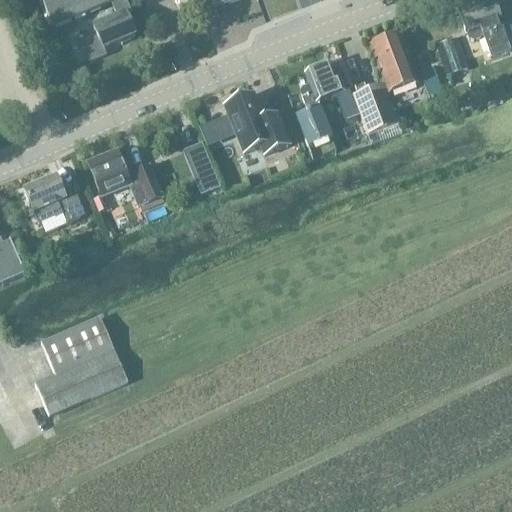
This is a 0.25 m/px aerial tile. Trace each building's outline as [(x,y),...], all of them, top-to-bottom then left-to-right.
[(93,30),(97,39),(82,44),(89,63),(105,57),(103,52),(134,39),(125,17),(130,15),(123,0),(38,0),(39,0),(51,30),(112,5),(118,19),(93,30)] [(197,0),(199,4),(209,0),(211,0),(215,8),(224,5),(225,7),(244,0),(243,0),(197,0)] [(492,3),(458,15),(466,37),(467,37),(469,43),(470,42),(471,44),(481,41),(480,39),(486,37),(488,41),(484,42),(491,60),(510,53),(492,3)] [(397,38),(386,41),(381,39),(375,42),(373,46),(370,48),(388,95),(418,84),(412,67),(409,68),(397,38)] [(447,77),(466,71),(455,40),(436,46),(447,77)] [(306,76),(310,87),(302,91),(300,95),(305,107),(305,108),(317,104),(330,99),(332,103),(336,101),(344,123),(355,118),(350,105),(352,105),(347,92),(342,94),(337,80),(334,82),(328,67),(306,76)] [(397,127),(384,90),(354,101),(367,138),(397,127)] [(253,97),(224,109),(243,156),(260,149),(263,158),(289,148),(276,117),(263,122),(253,97)] [(320,109),(295,118),(313,164),(337,154),(327,129),(327,127),(320,109)] [(213,179),(202,149),(188,155),(199,184),(213,179)] [(88,166),(101,201),(129,190),(137,210),(140,209),(140,213),(162,204),(149,169),(128,177),(119,154),(88,166)] [(63,178),(75,176),(72,162),(61,164),(63,178)] [(23,193),(33,216),(38,227),(55,219),(56,221),(62,218),(66,226),(85,218),(75,196),(64,201),(55,179),(23,193)] [(10,243),(2,246),(0,241),(0,279),(22,270),(10,243)] [(54,378),(35,386),(50,420),(93,400),(127,385),(128,384),(113,353),(99,321),(40,346),(54,378)]
